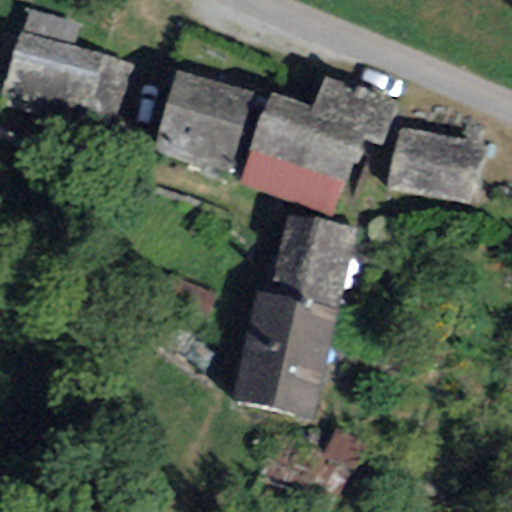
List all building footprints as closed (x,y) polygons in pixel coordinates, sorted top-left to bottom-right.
[(19,33),(0,94),(0,104),(110,138),(132,67),(72,49),(80,24),(26,8),(19,33)] [(255,94),(176,69),(152,149),(230,174),(255,94)] [(398,104),(323,75),(310,108),(270,92),(247,150),(251,151),(239,181),(331,217),(362,139),(382,147),(398,104)] [(484,145),(400,129),(388,190),(472,206),(484,145)] [(269,295),(336,310),(355,229),(288,214),(269,295)] [(230,400),(314,420),(340,311),(336,310),(269,295),(256,292),(230,400)]
